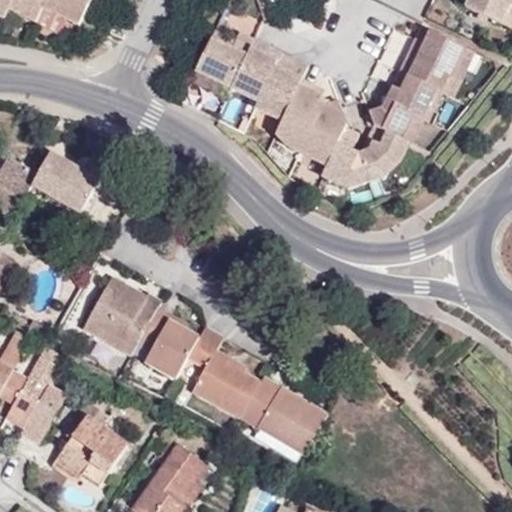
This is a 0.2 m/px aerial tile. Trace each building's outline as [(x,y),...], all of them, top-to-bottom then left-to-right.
[(47,0),(0,0),(0,17),(5,20),(9,10),(36,23),(40,16),(47,0)] [(75,34),(91,0),(47,0),(40,16),(75,34)] [(470,0),(459,0),(457,4),(466,8),(470,0)] [(510,8),(511,2),(511,0),(470,0),(466,8),(502,25),(510,8)] [(511,27),(511,8),(510,8),(502,25),(511,30),(511,27)] [(196,73),(231,90),(251,50),(254,43),(253,42),(239,36),(236,42),(233,49),(225,46),(228,38),(215,31),(196,73)] [(443,94),(449,97),(457,83),(451,80),(467,50),(431,32),(425,44),(422,52),(412,47),(407,59),(416,63),(409,78),(443,94)] [(233,49),(236,42),(228,38),(225,46),(233,49)] [(416,40),(412,47),(422,52),(425,44),(416,40)] [(254,43),(251,50),(266,56),(268,49),(254,43)] [(255,109),(283,123),(302,82),(288,75),(295,62),(268,49),(266,56),(251,50),(231,90),(258,103),(255,109)] [(459,84),(475,54),(467,50),(451,80),(457,83),(459,84)] [(400,73),(409,78),(416,63),(407,59),(400,73)] [(288,75),(302,82),(308,69),(295,62),(288,75)] [(400,73),(393,89),(402,92),(409,78),(400,73)] [(430,123),(443,94),(409,78),(402,92),(393,89),(384,109),(370,114),(374,127),(403,142),(415,115),(425,120),(430,123)] [(290,149),(328,168),(346,129),(347,125),(339,103),(324,108),(320,104),(322,99),(313,93),(316,89),(302,82),(283,123),(276,137),(290,149)] [(410,145),(413,146),(425,120),(415,115),(403,142),(410,145)] [(328,168),(323,179),(350,191),(385,178),(402,163),(410,145),(403,142),(374,127),(368,141),(373,144),(370,150),(360,155),(353,152),(360,137),(346,129),(328,168)] [(368,141),(360,155),(370,150),(373,144),(368,141)] [(55,151),(35,186),(86,214),(106,180),(55,151)] [(0,243),(40,173),(10,157),(3,170),(0,174),(0,243)] [(84,331),(132,357),(138,347),(159,309),(163,303),(149,295),(147,298),(113,278),(84,331)] [(174,383),(188,359),(199,338),(187,332),(169,321),(172,316),(159,309),(138,347),(151,354),(144,366),(174,383)] [(169,321),(187,332),(190,327),(172,316),(169,321)] [(240,420),(241,419),(261,382),(246,374),(229,365),(232,360),(217,352),(224,339),(206,328),(199,338),(188,359),(207,369),(193,394),(240,420)] [(248,368),(232,360),(229,365),(246,374),(248,368)] [(0,397),(1,395),(14,370),(0,362),(0,397)] [(16,403),(30,379),(14,370),(1,395),(16,403)] [(30,420),(49,387),(50,384),(32,376),(30,379),(16,403),(13,410),(30,420)] [(241,419),(306,456),(329,415),(264,378),(261,382),(241,419)] [(30,420),(22,435),(41,446),(67,396),(49,387),(30,420)] [(82,413),(105,430),(111,420),(89,403),(82,413)] [(129,447),(105,430),(82,413),(67,437),(71,440),(55,462),(80,479),(82,476),(100,489),(129,447)] [(134,511),(187,511),(189,510),(176,501),(184,489),(191,494),(198,483),(209,468),(179,445),(132,510),(134,511)] [(176,501),(189,510),(205,489),(198,483),(191,494),(184,489),(176,501)]
